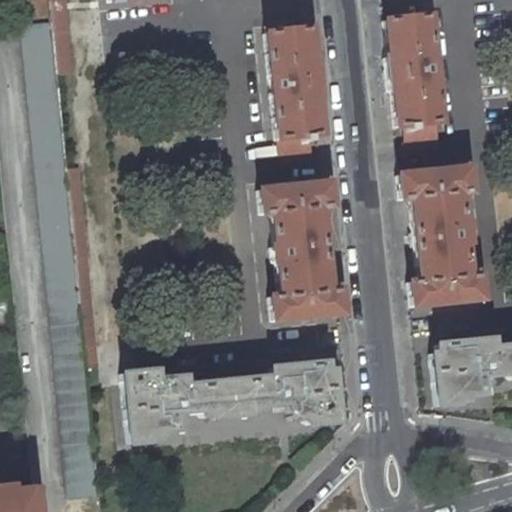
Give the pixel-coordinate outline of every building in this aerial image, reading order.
[(47,0),(55,75),(70,74),(66,32),(67,32),(64,0),(62,0),(47,0)] [(381,22),(380,23),(384,59),(382,59),(381,60),(384,93),(385,93),(387,93),(391,129),(392,130),(397,129),(399,150),(400,151),(429,148),(430,147),(428,126),(435,125),(436,124),(431,78),(430,77),(428,66),(430,65),(425,19),(424,18),(381,22)] [(48,23),(20,26),(66,499),(95,496),(48,23)] [(313,66),(310,66),(306,30),(305,30),(262,34),(262,35),(266,81),(268,82),(269,94),(268,95),(272,141),(273,141),(275,141),(278,162),(279,163),(308,160),(309,159),(307,138),(316,137),(317,136),(313,101),(315,100),(316,99),(313,66)] [(77,169),(64,170),(82,351),(95,350),(77,169)] [(465,193),(462,170),(461,169),(396,175),(396,177),(398,200),(399,201),(408,200),(417,282),(407,283),(409,307),(410,308),(475,301),(475,300),(473,277),(472,276),(463,277),(459,244),(462,244),(462,242),(461,228),(460,227),(458,228),(454,195),(464,194),(465,193)] [(322,184),(257,191),(256,192),(259,215),(260,216),(269,215),(272,248),(270,248),(269,249),(271,263),(272,264),(274,264),(277,297),(268,298),(267,298),(270,322),(271,323),(335,316),(336,315),(334,292),(333,291),(323,292),(315,210),(324,209),(325,208),(323,185),(322,184)] [(511,346),(488,349),(487,341),(432,347),(433,355),(427,355),(433,408),(453,406),(452,398),(480,395),(478,378),(511,374),(511,346)] [(152,371),(118,374),(125,445),(145,443),(145,436),(172,433),(170,416),(209,412),(210,421),(247,417),(246,408),(284,404),(286,421),(313,419),(314,426),(334,424),(329,372),(323,372),(322,364),(267,370),(268,378),(182,386),(181,378),(164,379),(165,382),(154,383),(152,371)] [(0,511),(35,511),(33,490),(5,493),(5,488),(0,488),(0,511)]
